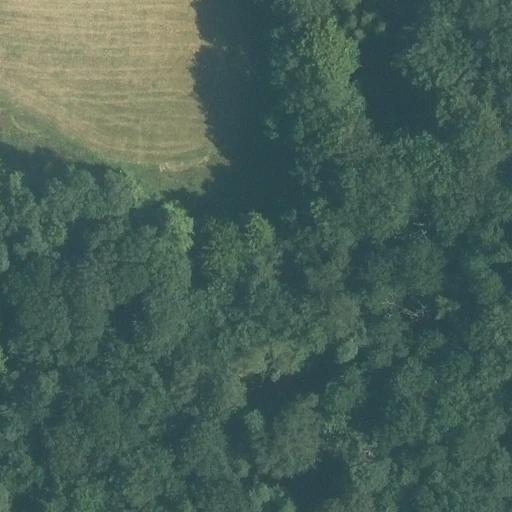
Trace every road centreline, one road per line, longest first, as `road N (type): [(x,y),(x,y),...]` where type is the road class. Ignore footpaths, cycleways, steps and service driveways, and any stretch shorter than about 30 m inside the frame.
road 1 (track): [(0,304),(102,288),(143,292),(171,307),(356,511)]
road 2 (track): [(437,511),(511,284)]
road 3 (track): [(511,190),(428,0)]
